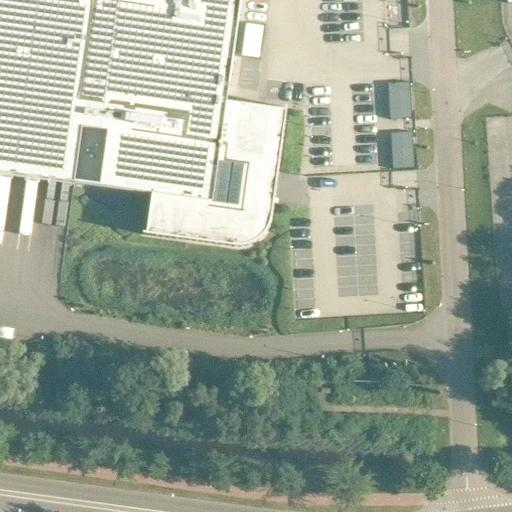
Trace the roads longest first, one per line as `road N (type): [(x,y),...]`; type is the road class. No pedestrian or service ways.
road 1 (unclassified): [(467,511),(439,0)]
road 2 (secondary): [(0,489),(152,511)]
road 3 (unknown): [(378,58),(443,79),(511,49)]
road 4 (unknown): [(378,58),(299,40),(290,0)]
